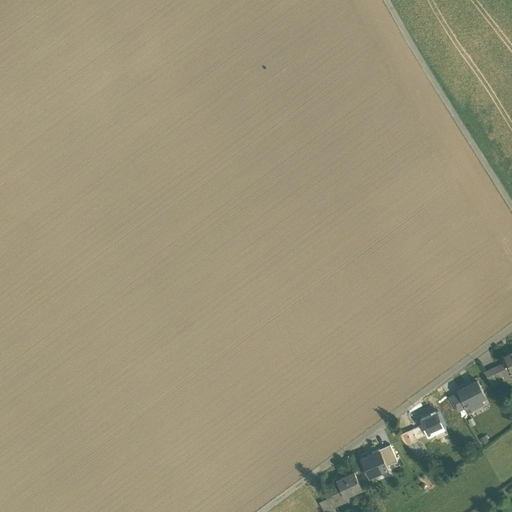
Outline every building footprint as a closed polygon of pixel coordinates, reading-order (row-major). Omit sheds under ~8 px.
[(511,353),(505,357),(507,362),(497,366),(502,376),(511,371),(511,372),(511,353)] [(497,366),(484,372),(495,387),(505,382),(502,376),(497,366)] [(485,396),(477,380),(472,383),(471,382),(466,385),(466,386),(459,390),(460,392),(467,405),(472,403),(475,408),(484,404),(481,398),(485,396)] [(460,392),(449,398),(458,410),(467,405),(460,392)] [(438,411),(420,419),(423,424),(412,429),(417,439),(427,433),(428,436),(435,432),(438,438),(448,434),(438,411)] [(412,429),(400,435),(407,444),(408,444),(417,439),(412,429)] [(417,439),(408,444),(419,458),(427,451),(423,444),(421,445),(417,439)] [(381,447),(389,464),(398,460),(390,444),(381,447)] [(381,447),(359,457),(369,479),(391,469),(389,464),(381,447)] [(340,485),(329,490),(333,499),(344,494),(345,497),(353,493),(352,492),(362,487),(355,472),(337,480),(340,485)] [(336,511),(329,497),(319,502),(324,511),(336,511)]
